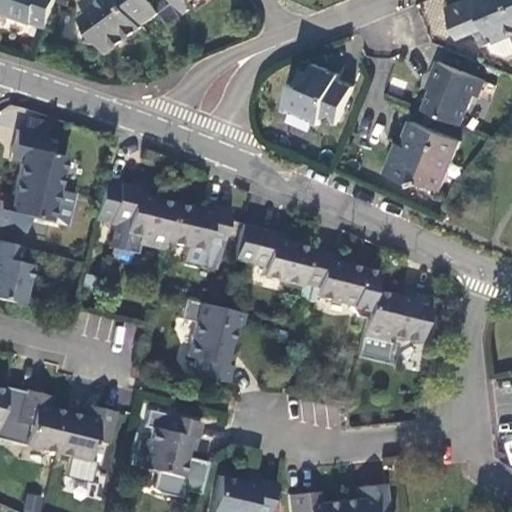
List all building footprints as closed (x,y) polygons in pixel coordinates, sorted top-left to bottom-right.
[(0,0),(0,10),(49,28),(58,0),(0,0)] [(87,0),(85,2),(93,14),(86,19),(95,31),(93,42),(104,44),(112,55),(147,30),(147,26),(162,15),(151,0),(87,0)] [(178,0),(187,12),(190,10),(191,0),(178,0)] [(477,0),(469,0),(449,8),(461,38),(478,31),(484,46),(492,43),(495,52),(507,57),(511,55),(511,0),(479,0),(478,1),(477,0)] [(438,79),(426,109),(464,125),(476,94),(481,96),(487,80),(441,62),(435,77),(438,79)] [(297,83),(286,111),(291,113),(292,109),(317,119),(316,123),(321,126),(324,119),(340,125),(355,87),(340,81),(342,75),(316,65),(312,74),(306,72),(301,85),(297,83)] [(405,152),(398,150),(389,175),(416,186),(422,183),(443,191),(462,140),(415,122),(409,138),(412,150),(405,152)] [(49,136),(17,128),(9,161),(19,163),(16,179),(58,189),(65,157),(45,153),(49,136)] [(58,189),(16,179),(12,195),(1,192),(0,197),(0,225),(26,232),(30,216),(50,221),(58,189)] [(146,189),(105,179),(96,219),(112,223),(112,224),(117,226),(111,247),(135,253),(137,244),(162,249),(164,241),(173,203),(144,197),(146,189)] [(201,210),(173,203),(164,241),(187,247),(184,260),(216,268),(229,210),(202,203),(201,210)] [(273,231),(242,223),(234,259),(264,266),(261,276),(300,285),(301,282),(309,247),(272,238),(273,231)] [(25,248),(0,242),(0,298),(22,304),(31,266),(22,263),(25,248)] [(326,251),(309,247),(301,282),(315,285),(312,295),(348,304),(347,307),(352,316),(365,319),(372,289),(377,270),(325,258),(326,251)] [(365,319),(361,335),(385,341),(387,335),(400,338),(402,332),(418,337),(428,296),(413,292),(411,299),(372,289),(365,319)] [(245,314),(186,299),(181,319),(195,322),(187,357),(196,359),(192,374),(228,383),(232,366),(226,364),(234,329),(236,329),(242,326),(245,314)] [(52,398),(20,390),(8,443),(55,454),(66,411),(50,407),(52,398)] [(81,415),(66,411),(55,454),(88,462),(93,441),(108,444),(116,413),(84,405),(81,415)] [(140,441),(135,465),(181,476),(187,448),(195,450),(201,423),(160,414),(156,429),(150,428),(147,442),(140,441)] [(267,511),(275,482),(248,476),(247,482),(219,476),(210,511),(267,511)] [(388,511),(386,484),(354,488),(355,498),(338,500),(339,511),(388,511)] [(339,511),(338,500),(321,502),(320,492),(289,495),(290,511),(339,511)] [(26,493),(22,511),(38,511),(42,496),(26,493)]
